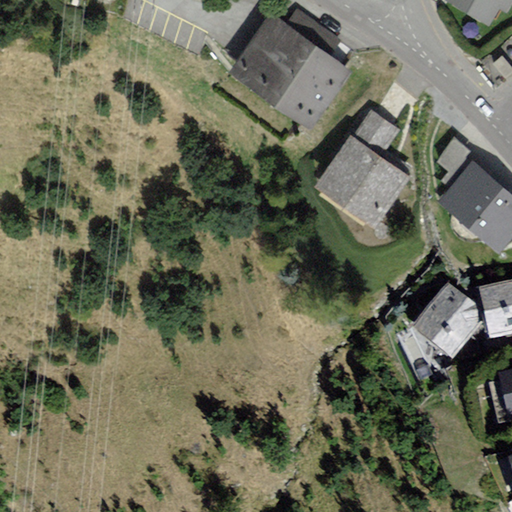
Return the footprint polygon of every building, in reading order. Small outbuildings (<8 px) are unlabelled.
[(511,0),(451,0),(497,26),(509,10),(511,11),(511,0)] [(283,17),(244,75),(319,125),(357,69),(338,57),(346,44),(305,16),(297,27),(283,17)] [(408,131),(380,113),(330,191),(384,226),(417,174),(391,157),(408,131)] [(511,238),(511,191),(465,141),(443,160),(456,174),(448,180),(458,190),(442,206),(474,240),(484,231),(501,249),(511,238)] [(479,306),(455,288),(420,334),(457,362),(484,327),(479,306)] [(511,293),(491,298),(501,342),(511,339),(511,293)]
